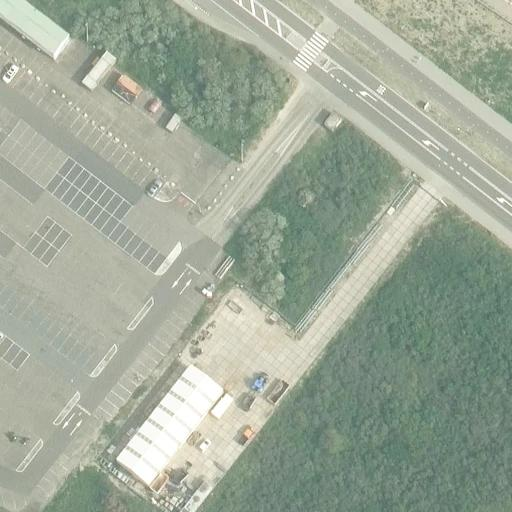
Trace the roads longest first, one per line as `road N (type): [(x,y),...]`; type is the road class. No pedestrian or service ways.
road 1 (unclassified): [(338,78),(511,211)]
road 2 (unclassified): [(218,0),(299,62),(338,78)]
